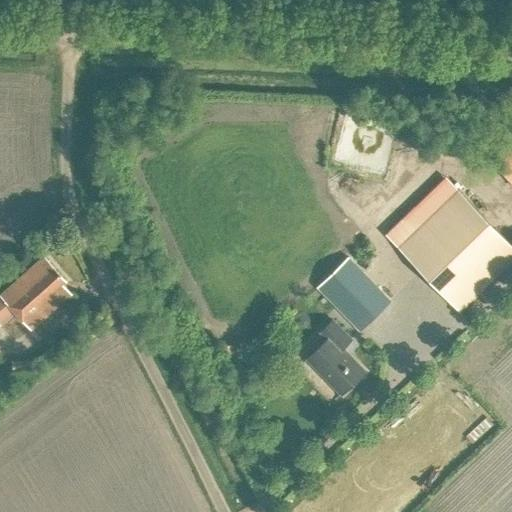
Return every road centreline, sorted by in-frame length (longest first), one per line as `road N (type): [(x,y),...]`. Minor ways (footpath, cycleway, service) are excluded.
road 1 (residential): [(221,511),(74,213),(65,176),(70,42)]
road 2 (track): [(511,56),(70,42)]
